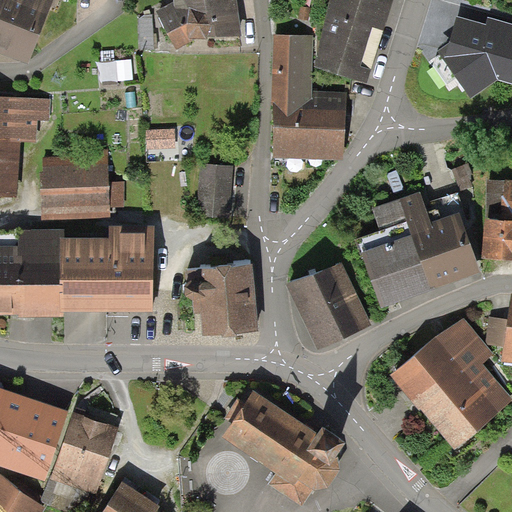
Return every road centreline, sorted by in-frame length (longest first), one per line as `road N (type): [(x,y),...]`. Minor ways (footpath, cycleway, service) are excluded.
road 1 (unclassified): [(0,353),(273,361)]
road 2 (residential): [(268,257),(258,205),(262,0)]
road 3 (residential): [(320,382),(369,341),(496,286),(511,288)]
road 4 (residential): [(268,257),(384,122)]
road 5 (unclassified): [(320,382),(436,511)]
road 6 (residential): [(384,122),(414,131),(511,121)]
road 7 (residential): [(384,122),(418,0)]
